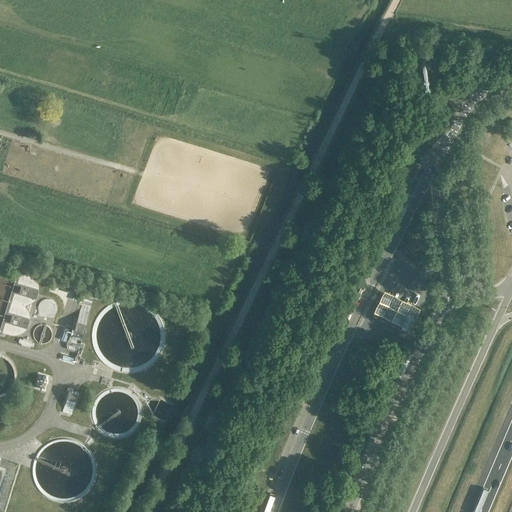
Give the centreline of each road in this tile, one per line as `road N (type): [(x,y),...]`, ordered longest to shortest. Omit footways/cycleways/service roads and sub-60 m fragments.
road 1 (track): [(144,511),(394,0)]
road 2 (track): [(241,202),(0,131)]
